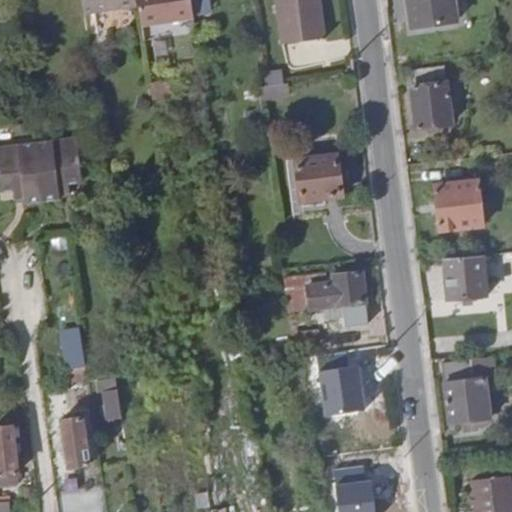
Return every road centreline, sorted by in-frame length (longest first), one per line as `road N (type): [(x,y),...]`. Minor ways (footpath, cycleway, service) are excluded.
road 1 (residential): [(429,511),(364,0)]
road 2 (residential): [(50,511),(20,265)]
